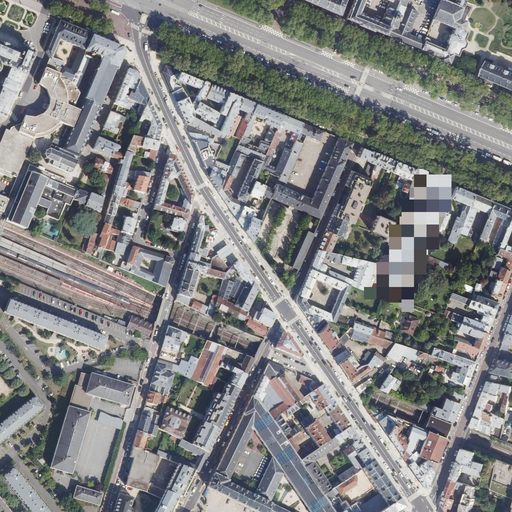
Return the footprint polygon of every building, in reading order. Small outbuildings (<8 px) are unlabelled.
[(304,0),(340,15),(346,0),(304,0)] [(354,0),(347,18),(359,23),(359,25),(364,27),(368,17),(359,14),(364,0),(388,0),(391,1),(381,23),(371,19),(368,26),(367,28),(373,31),(374,30),(421,49),(424,41),(409,34),(418,11),(406,6),(408,0),(354,0)] [(424,41),(421,49),(442,58),(441,60),(449,63),(453,54),(458,56),(461,49),(464,48),(465,45),(466,44),(466,43),(465,40),(468,33),(463,31),(467,21),(459,18),(464,7),(466,4),(467,2),(467,0),(456,0),(455,4),(446,0),(441,0),(432,23),(434,23),(436,23),(438,22),(438,20),(455,27),(453,33),(451,33),(450,33),(450,34),(447,40),(447,41),(448,42),(448,43),(446,49),(430,42),(430,40),(429,38),(427,37),(426,36),(424,41)] [(92,35),(59,21),(59,22),(54,33),(53,35),(46,51),(49,57),(50,57),(52,58),(59,40),(79,48),(70,70),(63,67),(65,63),(58,60),(57,60),(52,58),(51,60),(52,62),(54,63),(53,65),(62,69),(60,75),(59,76),(67,80),(70,82),(72,78),(74,74),(75,75),(84,54),(85,51),(92,35)] [(80,110),(95,117),(116,69),(117,69),(123,55),(125,54),(124,54),(125,53),(122,47),(121,47),(121,46),(120,47),(92,35),(85,51),(102,58),(80,110)] [(0,68),(0,67),(0,66),(0,64),(0,62),(2,64),(2,63),(9,66),(5,76),(4,76),(0,85),(0,86),(1,87),(0,89),(0,112),(6,115),(16,93),(17,94),(22,83),(20,83),(23,75),(26,76),(28,70),(27,69),(34,52),(23,47),(21,52),(8,47),(3,45),(2,45),(0,43),(0,68)] [(72,78),(70,82),(76,89),(90,56),(84,54),(75,75),(74,74),(72,78)] [(50,57),(46,69),(60,75),(62,69),(53,65),(54,63),(52,62),(51,60),(52,58),(50,57)] [(493,81),(511,89),(511,71),(487,61),(481,76),(493,81)] [(167,81),(172,92),(176,82),(178,77),(181,71),(166,65),(163,72),(167,81)] [(62,123),(72,127),(80,110),(74,108),(68,105),(68,98),(68,95),(67,91),(66,88),(64,84),(62,81),(60,78),(59,77),(59,76),(60,75),(46,69),(39,85),(43,87),(45,89),(47,90),(49,94),(50,96),(50,99),(50,101),(50,104),(50,106),(48,110),(46,113),(43,115),(40,117),(37,118),(32,119),(29,118),(27,118),(25,117),(23,123),(12,128),(11,132),(7,130),(0,145),(0,174),(12,179),(14,175),(16,176),(33,137),(38,137),(42,137),(44,136),(47,135),(51,133),(54,131),(57,128),(60,125),(62,123)] [(134,93),(139,80),(138,76),(136,72),(128,69),(114,104),(125,108),(127,102),(125,102),(128,97),(126,96),(129,89),(132,90),(131,92),(134,93)] [(204,92),(208,82),(196,77),(181,71),(178,77),(199,87),(195,94),(196,94),(193,102),(195,106),(197,107),(199,102),(202,95),(204,92)] [(67,80),(59,76),(59,77),(60,78),(62,81),(64,84),(66,88),(67,91),(68,95),(68,98),(68,105),(74,108),(80,94),(76,89),(70,82),(67,80)] [(131,92),(127,102),(125,108),(129,110),(141,115),(148,99),(144,90),(139,80),(134,93),(131,92)] [(187,122),(192,116),(194,112),(195,111),(188,95),(186,95),(182,85),(176,82),(172,92),(176,102),(180,111),(185,123),(187,122)] [(224,104),(229,91),(208,82),(204,92),(202,95),(224,104)] [(227,132),(242,96),(229,91),(224,104),(220,112),(216,122),(214,127),(217,129),(230,100),(233,101),(220,130),(226,133),(227,132)] [(242,133),(256,102),(242,96),(227,132),(232,135),(241,116),(239,115),(241,109),(247,112),(245,118),(243,117),(235,136),(240,138),(242,133)] [(134,136),(158,141),(161,127),(157,117),(149,100),(148,99),(141,115),(139,120),(141,121),(141,120),(142,119),(144,119),(145,119),(147,119),(150,121),(151,122),(151,123),(151,124),(146,136),(144,135),(145,134),(136,132),(134,136)] [(197,107),(195,111),(204,115),(203,116),(207,118),(207,117),(216,122),(220,112),(199,102),(197,107)] [(256,102),(242,133),(247,135),(250,127),(255,115),(264,119),(262,122),(271,125),(265,138),(271,140),(282,114),(256,102)] [(62,150),(78,157),(95,117),(80,110),(72,127),(65,145),(62,150)] [(125,118),(110,111),(103,129),(116,134),(117,130),(115,129),(119,121),(123,123),(125,118)] [(284,127),(288,116),(282,114),(270,143),(265,154),(271,157),(283,127),(284,127)] [(224,139),(226,133),(220,130),(217,129),(214,127),(192,116),(187,122),(215,135),(224,139)] [(295,141),(300,129),(303,122),(291,117),(287,129),(288,129),(287,132),(292,134),(290,139),(295,141)] [(321,138),(324,131),(303,122),(300,129),(308,133),(321,138)] [(300,129),(295,141),(291,150),(280,177),(279,179),(287,183),(308,133),(300,129)] [(188,132),(191,139),(213,143),(213,139),(208,138),(208,136),(201,135),(201,134),(188,132)] [(240,138),(235,149),(244,153),(253,157),(262,161),(265,154),(270,143),(261,140),(258,147),(248,143),(250,136),(247,135),(242,133),(240,138)] [(93,150),(119,161),(122,162),(124,155),(117,152),(120,146),(101,138),(103,135),(101,135),(100,134),(93,150)] [(213,143),(222,144),(224,139),(215,135),(213,139),(213,143)] [(144,158),(154,160),(156,151),(157,148),(159,142),(158,141),(134,136),(133,136),(127,150),(132,153),(134,155),(136,145),(151,148),(150,152),(146,151),(144,158)] [(295,208),(320,219),(353,143),(339,137),(313,199),(301,194),(266,180),(264,184),(275,189),(274,190),(271,197),(271,198),(295,208)] [(54,147),(62,150),(65,145),(62,144),(63,142),(54,138),(49,148),(52,150),(54,147)] [(199,157),(208,177),(214,162),(222,144),(213,143),(191,139),(199,157)] [(71,172),(77,158),(78,157),(62,150),(54,147),(52,150),(49,148),(45,150),(44,148),(44,149),(45,151),(43,154),(42,153),(42,154),(43,154),(44,158),(43,159),(44,159),(45,158),(48,160),(48,161),(47,163),(69,173),(71,172)] [(392,172),(396,161),(379,154),(362,147),(358,156),(370,162),(375,164),(373,175),(375,175),(378,165),(388,170),(387,172),(391,174),(392,172)] [(274,174),(280,177),(291,150),(285,148),(276,168),(274,174)] [(226,204),(237,219),(243,205),(244,202),(233,197),(232,197),(233,196),(228,189),(229,187),(227,186),(232,175),(235,176),(244,153),(235,149),(229,164),(223,178),(217,191),(226,204)] [(120,165),(114,186),(124,188),(126,182),(127,178),(129,174),(147,179),(149,179),(150,173),(136,171),(135,172),(130,171),(129,173),(127,172),(128,169),(132,156),(134,155),(132,153),(127,150),(124,155),(122,162),(119,161),(118,164),(120,165)] [(193,194),(184,175),(175,156),(169,154),(159,190),(154,209),(158,210),(186,218),(193,194)] [(268,164),(271,157),(265,154),(262,161),(259,168),(269,172),(274,174),(276,168),(268,164)] [(249,191),(254,180),(259,168),(262,161),(253,157),(237,195),(246,199),(248,194),(249,191)] [(105,172),(110,174),(112,169),(107,163),(95,158),(94,159),(94,161),(96,161),(93,167),(94,167),(94,169),(97,170),(98,169),(101,170),(101,172),(104,174),(105,172)] [(407,178),(414,181),(415,179),(418,171),(412,168),(407,166),(396,161),(392,172),(400,175),(397,182),(402,184),(402,185),(404,186),(402,190),(409,193),(412,187),(405,184),(407,178)] [(209,180),(217,191),(223,178),(229,164),(227,162),(226,165),(224,164),(222,170),(223,171),(222,173),(220,172),(220,170),(217,169),(216,171),(213,169),(214,167),(215,167),(216,166),(217,163),(214,162),(208,177),(209,180)] [(364,176),(352,170),(334,211),(332,215),(349,223),(352,224),(357,211),(358,211),(362,204),(361,203),(367,187),(369,188),(373,175),(375,164),(370,162),(364,176)] [(47,213),(46,214),(58,219),(66,202),(71,204),(73,199),(76,189),(67,186),(65,185),(66,183),(67,181),(41,170),(29,165),(26,171),(23,179),(6,219),(6,218),(4,218),(3,220),(5,221),(26,230),(36,203),(48,208),(47,211),(47,212),(47,213)] [(441,191),(441,190),(452,194),(455,187),(435,178),(418,171),(415,179),(426,184),(425,186),(435,189),(432,197),(436,199),(437,198),(441,199),(437,211),(411,201),(406,214),(419,219),(413,235),(410,236),(409,238),(398,234),(394,243),(403,247),(402,249),(401,249),(400,249),(399,250),(399,252),(399,253),(400,255),(399,257),(390,254),(388,260),(395,262),(392,271),(391,270),(389,271),(389,273),(389,274),(390,274),(387,283),(392,286),(392,287),(393,290),(395,291),(398,290),(399,288),(404,290),(407,281),(409,281),(410,281),(411,279),(411,278),(409,277),(412,269),(419,271),(421,266),(412,262),(413,259),(415,260),(416,259),(417,258),(417,257),(417,256),(417,255),(416,254),(415,254),(416,252),(425,255),(428,245),(418,241),(418,239),(418,237),(424,221),(436,225),(448,194),(441,191)] [(126,182),(124,188),(127,189),(136,191),(143,194),(147,179),(129,174),(127,178),(129,179),(130,178),(137,180),(134,188),(130,187),(130,184),(126,182)] [(103,192),(105,193),(109,177),(103,175),(100,182),(104,184),(103,192)] [(0,212),(0,218),(5,221),(6,219),(23,179),(17,177),(8,199),(5,206),(3,205),(0,212)] [(258,198),(264,184),(254,180),(249,191),(248,194),(258,198)] [(124,188),(114,186),(111,195),(119,197),(120,197),(122,191),(126,192),(127,189),(124,188)] [(265,195),(271,197),(274,190),(266,186),(263,192),(266,193),(265,195)] [(455,187),(452,194),(451,198),(464,204),(459,218),(456,217),(447,241),(455,244),(459,233),(474,194),(455,187)] [(83,206),(99,212),(102,204),(104,195),(104,194),(103,194),(103,193),(102,193),(101,194),(100,196),(101,197),(90,193),(89,195),(76,189),(73,199),(79,201),(78,203),(79,204),(80,206),(82,207),(83,206)] [(492,202),(474,194),(459,233),(470,236),(472,232),(468,230),(475,211),(479,212),(480,210),(488,214),(492,202)] [(119,197),(111,195),(110,198),(105,214),(113,216),(119,197)] [(141,203),(122,198),(120,203),(139,209),(141,203)] [(511,210),(492,202),(488,214),(480,235),(478,240),(484,243),(495,216),(502,219),(492,246),(497,253),(499,248),(510,217),(511,218),(511,210)] [(248,207),(243,205),(237,219),(238,220),(241,225),(245,230),(254,207),(250,205),(248,207)] [(250,238),(253,241),(262,220),(254,217),(255,213),(256,214),(258,209),(254,207),(245,230),(249,235),(250,238)] [(166,229),(182,234),(183,229),(186,218),(158,210),(157,213),(172,217),(170,224),(168,223),(166,229)] [(449,214),(445,213),(438,231),(440,232),(441,228),(443,229),(449,214)] [(103,223),(104,223),(111,225),(113,216),(105,214),(103,223)] [(349,223),(332,215),(329,224),(318,249),(329,252),(336,236),(342,239),(349,223)] [(384,242),(390,244),(397,224),(377,216),(371,232),(385,238),(384,242)] [(198,223),(196,230),(203,232),(208,231),(208,226),(203,226),(203,217),(200,217),(198,223)] [(511,218),(510,217),(499,248),(511,253),(511,218)] [(118,236),(130,239),(133,230),(135,221),(131,219),(125,218),(121,232),(110,228),(107,235),(111,236),(112,234),(118,236)] [(93,232),(96,223),(90,226),(84,244),(83,244),(80,251),(85,253),(85,252),(91,232),(93,232)] [(100,251),(98,259),(100,260),(103,250),(107,235),(110,228),(111,225),(104,223),(100,234),(98,234),(97,236),(101,237),(98,250),(100,251)] [(290,266),(305,230),(304,229),(288,265),(290,266)] [(192,243),(190,252),(199,255),(206,257),(209,248),(204,247),(203,249),(198,247),(203,232),(196,230),(192,243)] [(298,270),(314,234),(305,230),(290,266),(298,270)] [(96,233),(93,232),(91,232),(85,252),(90,254),(95,236),(96,233)] [(126,246),(128,246),(129,243),(130,239),(118,236),(116,242),(110,240),(111,236),(107,235),(103,250),(113,253),(116,243),(126,246)] [(0,237),(0,245),(67,274),(68,271),(69,268),(19,245),(0,237)] [(123,256),(126,246),(116,243),(113,253),(123,256)] [(222,260),(232,253),(228,245),(217,252),(218,255),(222,260)] [(131,273),(138,249),(135,248),(132,247),(127,265),(123,263),(121,269),(131,273)] [(496,279),(505,283),(511,265),(511,253),(499,248),(497,253),(497,254),(508,259),(504,269),(500,267),(503,259),(496,257),(489,276),(496,279)] [(166,289),(174,262),(172,259),(138,249),(131,273),(166,289)] [(309,269),(350,286),(370,294),(381,266),(329,252),(318,249),(315,256),(322,259),(323,257),(340,262),(356,268),(357,267),(358,267),(353,281),(328,271),(329,269),(325,267),(326,265),(320,263),(313,260),(309,269)] [(187,261),(187,263),(209,269),(210,265),(198,262),(199,255),(190,252),(187,261)] [(62,285),(63,281),(12,260),(0,254),(0,262),(61,288),(62,285)] [(209,269),(225,274),(228,270),(222,260),(218,255),(211,259),(210,265),(209,269)] [(433,258),(431,264),(445,270),(448,264),(433,258)] [(237,260),(228,270),(225,274),(223,280),(218,296),(215,309),(246,324),(251,314),(246,312),(257,290),(242,266),(239,262),(237,260)] [(181,282),(176,300),(188,306),(197,274),(200,273),(223,280),(225,274),(209,269),(187,263),(181,282)] [(343,303),(350,286),(309,269),(296,299),(297,304),(300,308),(306,303),(305,301),(314,279),(329,285),(329,286),(340,290),(336,300),(343,303)] [(490,296),(499,299),(505,283),(496,279),(494,284),(491,283),(488,290),(491,291),(490,296)] [(471,300),(496,309),(498,303),(475,295),(477,288),(479,289),(478,291),(482,293),(485,286),(476,283),(471,300)] [(457,322),(487,333),(496,309),(471,300),(452,292),(449,298),(468,305),(467,306),(483,312),(479,322),(464,316),(463,317),(445,310),(442,316),(457,322)] [(207,315),(212,317),(215,309),(218,296),(213,295),(207,315)] [(106,338),(8,300),(4,311),(16,316),(36,323),(56,331),(76,339),(102,349),(104,343),(106,338)] [(195,302),(192,308),(205,314),(207,308),(195,302)] [(244,328),(264,338),(268,331),(271,324),(275,316),(268,306),(268,305),(266,303),(260,314),(253,311),(251,314),(246,324),(244,328)] [(301,310),(303,313),(309,307),(307,305),(306,303),(300,308),(301,310)] [(309,307),(303,313),(305,315),(312,326),(317,334),(327,323),(329,320),(345,325),(346,324),(348,319),(338,316),(341,307),(334,304),(330,314),(311,306),(309,307)] [(420,320),(407,314),(400,330),(412,335),(417,323),(418,324),(420,320)] [(152,338),(155,326),(133,317),(129,324),(120,319),(118,324),(152,338)] [(377,328),(354,321),(353,326),(352,328),(371,335),(390,342),(393,336),(377,330),(377,328)] [(480,349),(487,333),(457,322),(456,325),(457,325),(456,329),(457,329),(476,337),(474,342),(473,342),(472,343),(454,336),(453,336),(452,339),(458,341),(480,349)] [(327,323),(317,334),(323,342),(325,345),(329,350),(338,340),(327,323)] [(187,333),(168,326),(165,337),(183,342),(187,333)] [(371,335),(352,328),(349,327),(346,331),(352,333),(351,338),(365,342),(365,341),(389,349),(393,343),(390,342),(371,335)] [(448,334),(453,336),(454,336),(457,329),(456,329),(450,327),(448,334)] [(287,333),(283,333),(280,340),(276,349),(300,358),(302,356),(292,340),(290,338),(287,333)] [(338,340),(329,350),(332,355),(338,350),(349,339),(344,333),(338,340)] [(503,343),(510,345),(511,345),(511,334),(507,334),(503,343)] [(183,342),(165,337),(162,348),(177,353),(180,343),(181,343),(181,344),(182,344),(183,342)] [(246,376),(252,363),(245,359),(241,367),(228,360),(228,359),(225,357),(224,359),(223,358),(227,348),(207,341),(199,358),(196,364),(189,379),(200,386),(211,391),(217,380),(215,379),(220,368),(221,364),(246,376)] [(478,355),(480,349),(458,341),(456,347),(478,355)] [(186,343),(183,342),(182,344),(180,352),(185,353),(188,344),(186,343)] [(426,360),(428,355),(424,354),(393,343),(389,349),(386,355),(397,362),(401,356),(415,360),(417,356),(426,360)] [(347,349),(334,358),(335,359),(346,375),(347,376),(355,370),(354,367),(358,364),(351,354),(350,354),(347,349)] [(359,366),(359,367),(360,367),(366,363),(373,354),(368,350),(362,359),(365,361),(362,363),(359,366)] [(458,374),(469,378),(475,363),(439,350),(438,351),(433,350),(431,356),(434,357),(460,367),(458,374)] [(373,354),(383,361),(384,358),(375,352),(373,354)] [(355,370),(347,376),(349,380),(351,383),(371,369),(375,363),(379,366),(383,361),(373,354),(366,363),(360,367),(359,367),(355,370)] [(196,364),(199,358),(192,356),(189,361),(196,364)] [(492,373),(501,375),(511,377),(511,362),(497,359),(492,373)] [(158,360),(157,365),(166,368),(166,369),(175,372),(182,375),(183,375),(188,363),(182,361),(180,367),(177,366),(177,365),(158,360)] [(188,363),(183,375),(184,376),(189,379),(196,364),(189,361),(188,363)] [(269,363),(263,375),(287,409),(295,403),(300,400),(301,399),(287,378),(286,378),(283,374),(287,370),(278,367),(269,363)] [(239,390),(246,376),(221,364),(220,368),(234,375),(229,386),(239,390)] [(166,368),(157,365),(151,385),(149,391),(160,395),(163,396),(167,397),(174,374),(165,371),(166,369),(166,368)] [(388,375),(392,368),(389,366),(383,372),(388,375)] [(443,374),(445,369),(435,366),(433,371),(443,374)] [(467,384),(469,378),(458,374),(452,372),(450,378),(467,384)] [(134,387),(137,387),(138,383),(128,380),(127,384),(93,374),(92,376),(83,373),(79,387),(76,386),(70,406),(69,406),(51,468),(72,474),(91,412),(89,411),(93,396),(128,406),(134,387)] [(489,382),(499,384),(501,375),(492,373),(489,382)] [(263,375),(252,397),(258,400),(272,419),(279,414),(283,412),(287,409),(263,375)] [(379,391),(386,394),(389,388),(395,392),(398,386),(393,383),(395,379),(388,375),(379,391)] [(315,389),(322,384),(301,376),(299,383),(315,389)] [(370,379),(355,389),(359,395),(373,382),(370,379)] [(503,411),(507,412),(511,390),(511,389),(511,387),(499,384),(489,382),(485,392),(496,396),(497,390),(507,392),(503,411)] [(191,445),(208,454),(239,390),(229,386),(227,384),(221,396),(217,394),(191,445)] [(327,413),(337,406),(336,404),(330,395),(328,393),(323,385),(322,384),(315,389),(303,398),(301,399),(300,400),(303,404),(311,398),(318,409),(317,410),(319,412),(324,409),(327,413)] [(160,395),(149,391),(146,402),(157,405),(160,395)] [(485,392),(479,408),(487,410),(491,413),(494,405),(492,404),(492,402),(490,401),(491,399),(497,401),(498,397),(496,396),(485,392)] [(0,442),(43,408),(33,396),(0,422),(0,442)] [(334,511),(323,495),(316,485),(300,461),(293,451),(286,442),(284,437),(272,419),(258,400),(252,397),(207,488),(256,511),(334,511)] [(430,413),(452,421),(459,403),(445,397),(441,408),(420,400),(418,406),(430,411),(430,413)] [(287,409),(283,412),(287,417),(299,409),(295,403),(287,409)] [(337,436),(351,426),(343,415),(337,406),(327,413),(338,430),(334,432),(337,436)] [(144,407),(137,430),(147,433),(155,436),(161,417),(152,414),(153,410),(144,407)] [(166,408),(160,430),(162,431),(181,440),(188,417),(166,408)] [(371,408),(369,410),(374,416),(377,420),(378,422),(383,418),(387,414),(371,408)] [(479,408),(475,418),(482,420),(481,425),(491,428),(493,428),(495,421),(504,424),(505,419),(493,413),(492,415),(486,412),(487,410),(479,408)] [(99,412),(96,423),(120,429),(123,419),(99,412)] [(445,437),(447,432),(451,423),(451,424),(452,421),(430,413),(423,428),(427,430),(445,437)] [(290,430),(279,414),(272,419),(284,437),(288,434),(291,438),(300,432),(296,426),(290,430)] [(383,418),(378,422),(383,429),(387,436),(395,421),(392,420),(390,422),(388,421),(387,423),(383,418)] [(403,420),(397,418),(395,421),(387,436),(394,445),(396,448),(401,455),(407,438),(396,432),(403,420)] [(475,418),(471,427),(481,431),(480,432),(490,436),(491,428),(481,425),(482,420),(475,418)] [(315,421),(304,429),(310,437),(321,430),(315,421)] [(316,485),(323,495),(332,489),(313,462),(338,445),(339,446),(346,441),(344,439),(348,437),(349,439),(351,438),(354,442),(353,443),(354,444),(343,452),(346,457),(354,451),(355,453),(357,451),(359,453),(366,448),(351,426),(337,436),(329,441),(318,449),(314,452),(300,461),(316,485)] [(404,460),(408,466),(414,461),(415,460),(416,459),(417,457),(417,456),(418,454),(418,453),(419,451),(421,447),(426,433),(411,427),(407,438),(401,455),(404,460)] [(310,437),(312,440),(323,432),(321,429),(321,430),(310,437)] [(147,433),(137,430),(136,436),(132,447),(142,450),(146,452),(150,454),(152,450),(147,448),(146,450),(142,448),(147,433)] [(410,469),(414,475),(423,488),(427,487),(446,437),(445,437),(427,430),(426,433),(421,447),(419,451),(418,453),(418,454),(417,456),(417,457),(416,459),(415,460),(414,461),(408,466),(410,469)] [(293,451),(300,461),(314,452),(310,446),(301,452),(295,444),(304,437),(300,432),(291,438),(286,442),(293,451)] [(312,440),(318,449),(329,441),(323,432),(312,440)] [(194,471),(198,473),(201,467),(208,454),(191,445),(181,440),(178,446),(193,454),(193,456),(197,457),(196,460),(197,461),(195,466),(158,451),(156,456),(159,457),(178,465),(194,471)] [(142,450),(132,447),(130,456),(133,457),(129,472),(125,471),(124,476),(127,477),(125,485),(150,493),(161,499),(154,511),(170,511),(178,496),(165,491),(147,485),(159,457),(156,456),(150,454),(146,452),(142,450)] [(354,451),(346,457),(353,468),(357,473),(362,469),(374,461),(369,453),(366,448),(359,453),(357,451),(355,453),(354,451)] [(476,454),(463,449),(457,463),(474,468),(483,471),(484,465),(475,461),(474,460),(476,454)] [(511,511),(511,465),(497,459),(491,490),(511,498),(511,511)] [(380,511),(390,505),(400,499),(387,480),(374,461),(362,469),(373,485),(374,487),(379,494),(357,509),(359,511),(380,511)] [(482,478),(483,471),(474,468),(457,463),(454,471),(452,476),(460,478),(462,471),(482,478)] [(193,474),(194,471),(178,465),(177,468),(193,474)] [(49,511),(13,467),(1,477),(6,482),(20,500),(25,507),(29,511),(49,511)] [(192,485),(196,479),(192,477),(193,474),(177,468),(165,491),(178,496),(181,497),(188,483),(192,485)] [(354,475),(357,473),(353,468),(338,478),(341,483),(354,475)] [(323,495),(334,511),(342,511),(349,508),(340,495),(355,485),(356,479),(354,475),(341,483),(332,489),(323,495)] [(459,482),(451,480),(444,497),(455,501),(463,503),(465,498),(455,495),(457,489),(467,492),(469,486),(459,482)] [(340,495),(349,508),(354,505),(357,509),(379,494),(374,487),(362,495),(355,485),(340,495)] [(102,494),(77,486),(73,498),(99,506),(102,494)] [(473,498),(476,488),(469,486),(467,492),(465,498),(463,503),(461,511),(470,511),(472,506),(474,499),(473,498)] [(133,498),(119,494),(113,511),(131,511),(133,508),(130,507),(133,498)] [(455,501),(444,497),(439,510),(439,511),(452,511),(451,511),(448,511),(449,508),(452,509),(455,501)] [(402,502),(400,499),(390,505),(394,511),(396,511),(404,508),(405,507),(405,506),(402,502)]
